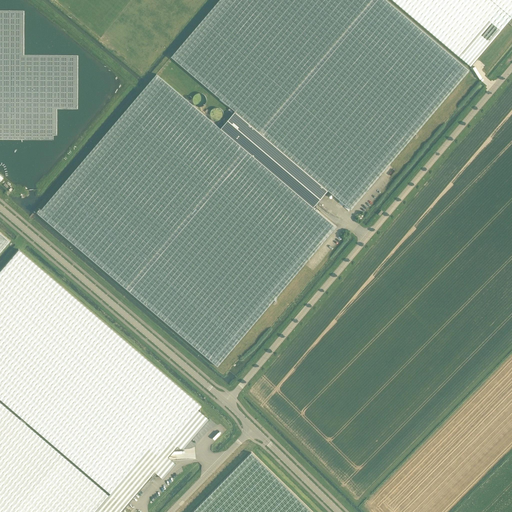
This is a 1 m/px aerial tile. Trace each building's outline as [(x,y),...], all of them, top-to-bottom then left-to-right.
[(217,366),(334,229),(336,227),(313,207),(328,190),(351,209),(389,165),(469,70),(386,0),(219,0),(171,57),(235,111),(220,128),(157,74),(150,82),(38,213),(217,366)] [(511,0),(392,0),(459,56),(489,20),(501,31),(511,17),(511,0)] [(206,101),(206,100),(206,99),(205,98),(205,97),(204,96),(203,95),(202,95),(201,94),(199,94),(197,95),(196,95),(195,96),(194,97),(193,98),(193,99),(193,101),(193,102),(193,103),(194,104),(195,105),(196,106),(197,106),(198,107),(199,107),(201,107),(202,106),(203,106),(204,105),(205,104),(205,103),(206,102),(206,101)] [(224,115),(223,113),(223,112),(222,110),(221,110),(219,109),(218,109),(216,108),(215,109),(214,109),(213,110),(212,111),(211,112),(211,113),(210,114),(210,115),(210,117),(211,118),(211,119),(212,120),(213,121),(214,121),(216,122),(217,122),(219,122),(220,121),(222,120),(222,119),(223,118),(223,117),(224,115)] [(0,251),(9,241),(0,233),(0,251)] [(0,398),(110,493),(93,511),(120,511),(148,480),(149,481),(156,473),(155,472),(177,445),(171,440),(201,406),(18,249),(0,270),(0,398)] [(311,511),(251,453),(193,511),(311,511)]
